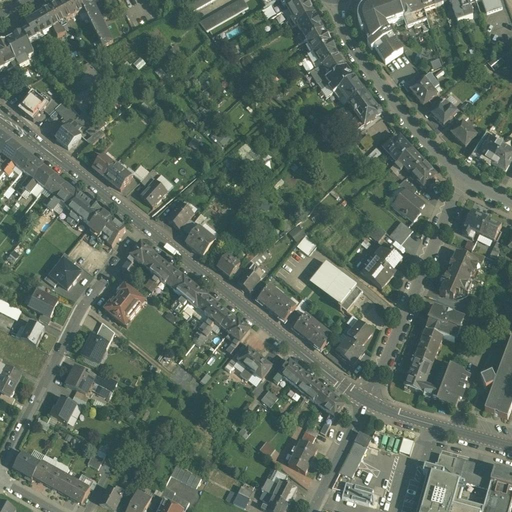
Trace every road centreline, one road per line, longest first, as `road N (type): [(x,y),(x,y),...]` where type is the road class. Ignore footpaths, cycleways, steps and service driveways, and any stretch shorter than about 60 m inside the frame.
road 1 (secondary): [(365,400),(144,228)]
road 2 (residential): [(0,466),(83,306),(144,228)]
road 3 (residential): [(365,400),(463,177)]
road 4 (residential): [(463,177),(356,54),(338,0)]
road 5 (secondary): [(144,228),(0,111)]
road 6 (secondary): [(511,447),(365,400)]
road 7 (residential): [(307,511),(365,400)]
